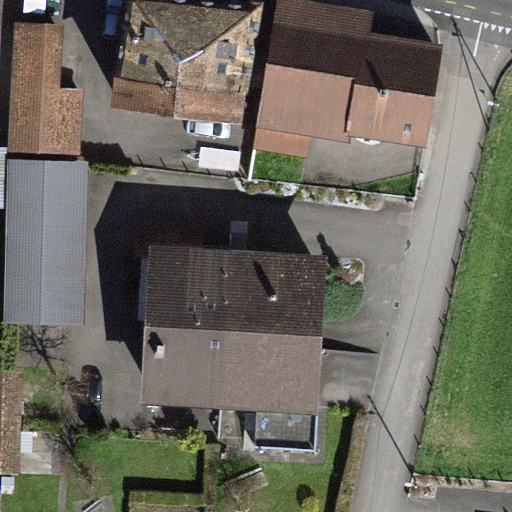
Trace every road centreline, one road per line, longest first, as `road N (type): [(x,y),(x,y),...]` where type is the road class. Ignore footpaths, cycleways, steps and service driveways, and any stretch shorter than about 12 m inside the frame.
road 1 (residential): [(481,0),(367,511)]
road 2 (unknown): [(430,228),(132,203)]
